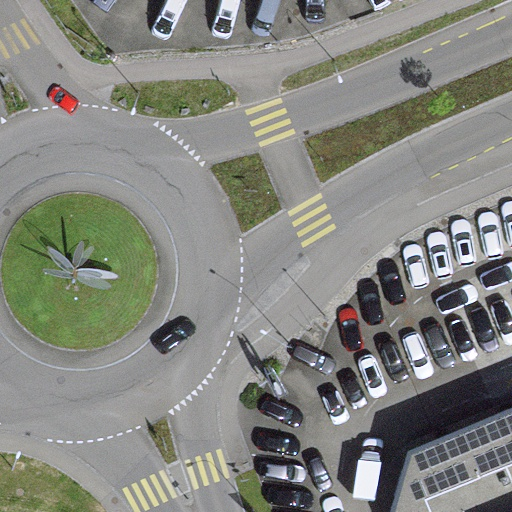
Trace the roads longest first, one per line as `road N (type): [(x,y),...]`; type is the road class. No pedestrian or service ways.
road 1 (primary): [(511,44),(274,125),(130,160)]
road 2 (primary): [(202,289),(511,108)]
road 3 (primary): [(202,289),(202,258),(178,200),(130,160)]
road 4 (unclassified): [(133,388),(187,511)]
road 5 (primary): [(133,388),(180,347),(202,289)]
